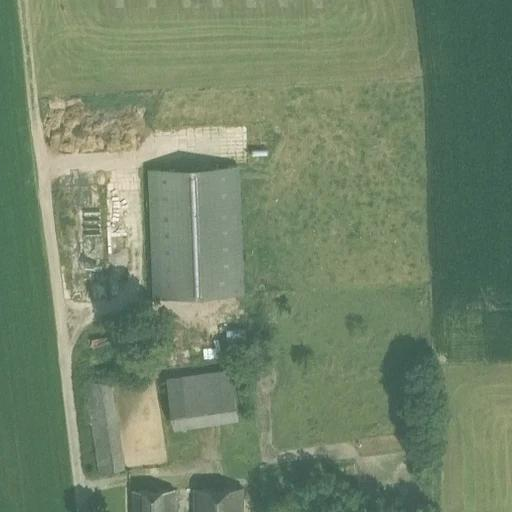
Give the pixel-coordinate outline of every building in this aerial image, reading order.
[(150,169),(155,294),(244,291),(239,165),(150,169)] [(199,351),(223,349),(222,332),(198,333),(199,351)] [(167,377),(174,428),(240,418),(233,368),(167,377)] [(85,382),(98,471),(126,467),(113,378),(85,382)] [(244,511),(244,488),(195,490),(195,511),(177,511),(176,488),(132,489),(132,511),(244,511)]
